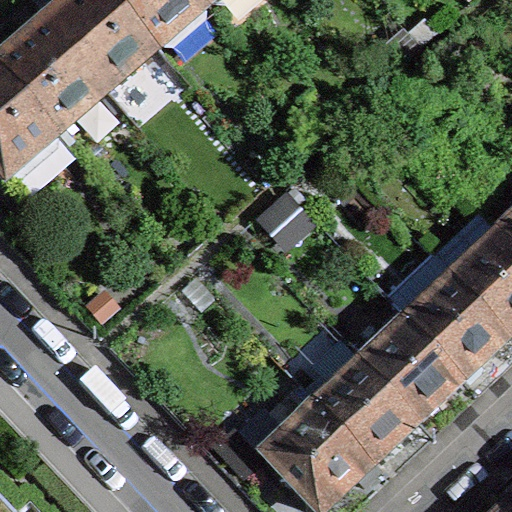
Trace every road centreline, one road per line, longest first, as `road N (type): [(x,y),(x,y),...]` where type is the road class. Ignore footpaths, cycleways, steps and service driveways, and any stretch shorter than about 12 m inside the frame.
road 1 (residential): [(0,317),(178,511)]
road 2 (residential): [(511,420),(414,511)]
